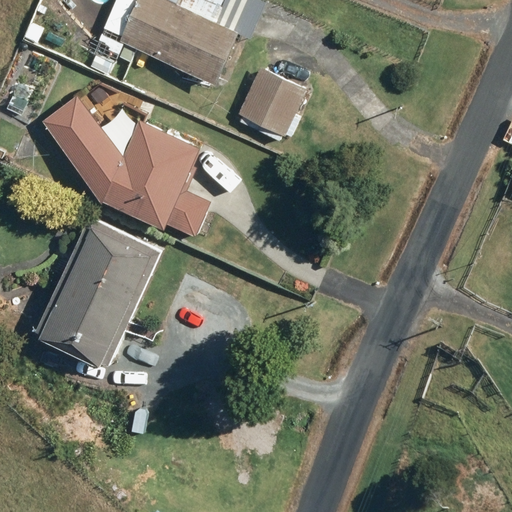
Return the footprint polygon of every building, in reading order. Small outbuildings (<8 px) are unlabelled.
[(128,36),(231,78),(253,22),(224,11),(227,0),(121,0),(112,24),(130,32),(128,36)] [(30,34),(44,39),(50,25),(36,19),(30,34)] [(290,130),(294,131),(317,84),(270,61),(246,110),(249,111),(246,118),(287,137),(290,130)] [(51,117),(118,196),(181,222),(216,139),(151,112),(136,148),(87,87),(51,117)] [(12,105),(28,112),(34,98),(18,91),(12,105)] [(54,330),(119,358),(167,248),(102,221),(54,330)]
